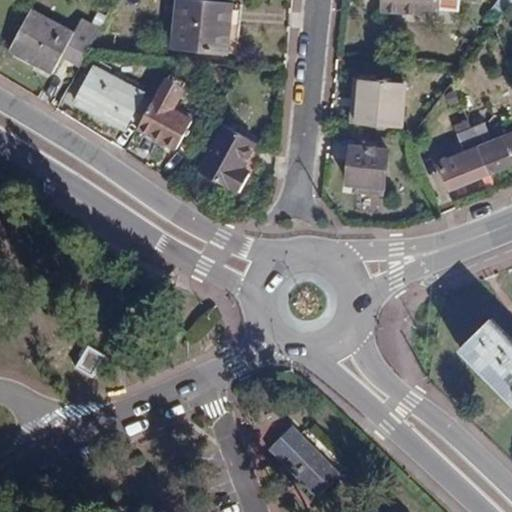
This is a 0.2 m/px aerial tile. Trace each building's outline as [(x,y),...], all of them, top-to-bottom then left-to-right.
[(189,0),(178,0),(173,48),(229,53),(233,4),(189,0)] [(382,0),(382,8),(421,12),(421,7),(438,9),(439,0),(382,0)] [(439,0),(438,9),(459,11),(460,0),(439,0)] [(511,0),(497,0),(489,10),(500,18),(511,2),(511,0)] [(238,54),(242,5),(233,4),(229,53),(238,54)] [(68,44),(86,54),(89,50),(100,30),(80,21),(74,34),(31,11),(11,49),(52,72),(61,56),(68,44)] [(61,56),(80,67),(86,54),(68,44),(61,56)] [(74,101),(126,129),(144,94),(93,66),(74,101)] [(361,80),(354,79),(352,106),(359,106),(361,80)] [(402,126),(406,84),(361,80),(359,106),(352,106),(350,121),(402,126)] [(193,120),(153,99),(137,128),(177,150),(193,120)] [(491,140),(485,123),(470,129),(477,146),(491,140)] [(240,166),(254,142),(224,125),(199,169),(239,193),(251,173),(240,166)] [(470,129),(457,134),(464,151),(477,146),(470,129)] [(511,167),(511,131),(491,140),(477,146),(490,176),(511,167)] [(348,185),(385,188),(388,150),(351,146),(348,185)] [(438,162),(451,192),(490,176),(477,146),(464,151),(438,162)] [(511,337),(493,318),(461,349),(511,400),(511,337)] [(184,333),(166,322),(153,342),(172,353),(184,333)] [(73,358),(87,369),(101,349),(88,339),(73,358)] [(294,429),(269,453),(315,500),(340,476),(294,429)]
